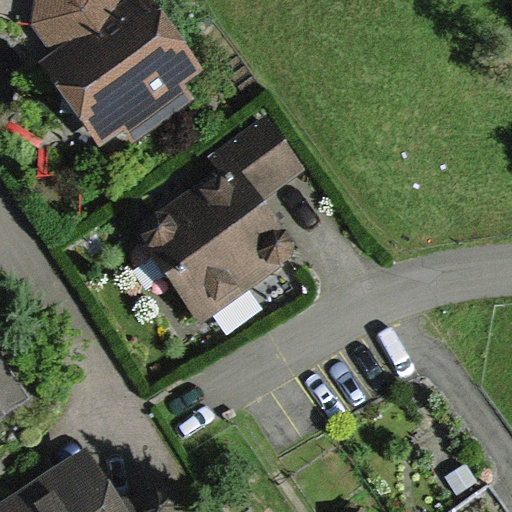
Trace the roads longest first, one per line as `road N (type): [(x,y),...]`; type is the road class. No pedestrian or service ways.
road 1 (residential): [(511,269),(381,294),(210,397)]
road 2 (residential): [(0,204),(147,450)]
